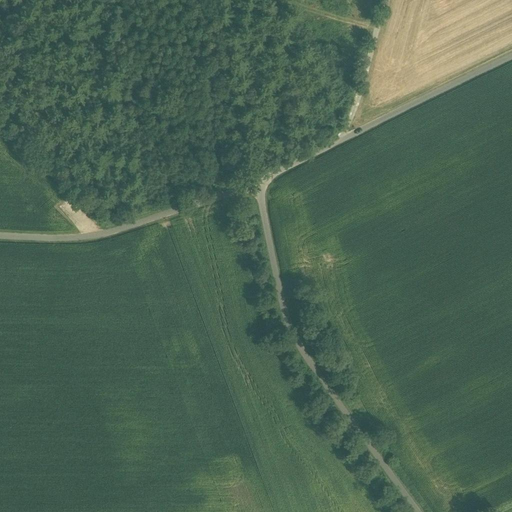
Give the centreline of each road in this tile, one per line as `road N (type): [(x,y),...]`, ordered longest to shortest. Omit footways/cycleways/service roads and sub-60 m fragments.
road 1 (unclassified): [(246,184),(297,334),(422,511)]
road 2 (unclassified): [(511,52),(246,184)]
road 3 (unclassified): [(0,237),(119,232),(246,184)]
